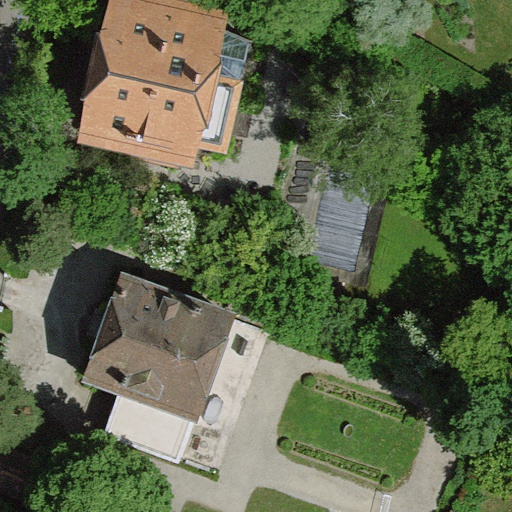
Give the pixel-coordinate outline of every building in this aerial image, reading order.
[(211,22),(126,4),(107,89),(97,86),(88,123),(98,126),(97,131),(139,140),(137,153),(175,162),(178,149),(185,150),(188,137),(201,80),(214,26),(211,22)] [(201,80),(235,88),(237,79),(242,80),(252,43),(214,26),(201,80)] [(201,80),(188,137),(223,144),(235,88),(201,80)] [(231,319),(127,281),(92,378),(125,390),(196,415),(231,319)] [(180,461),(196,415),(125,390),(109,435),(180,461)] [(0,447),(0,488),(38,505),(53,469),(0,447)]
